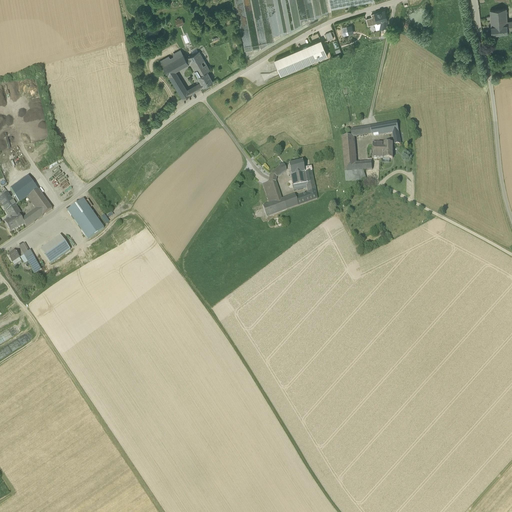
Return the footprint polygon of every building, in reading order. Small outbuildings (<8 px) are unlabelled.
[(329,0),(331,9),(374,1),(373,0),(329,0)] [(490,10),(490,17),(491,20),(491,22),(507,20),(506,13),(506,11),(506,9),(490,10)] [(375,13),(377,23),(381,22),(387,20),(385,10),(375,13)] [(368,26),(375,24),(372,17),(366,19),(368,26)] [(177,26),(185,24),(183,18),(175,20),(177,26)] [(492,34),(508,33),(508,30),(507,24),(491,26),(492,34)] [(311,44),(318,59),(328,55),(321,40),(311,44)] [(275,60),(281,75),(318,59),(311,44),(275,60)] [(202,49),(185,59),(189,63),(190,63),(197,76),(207,71),(210,70),(202,57),(206,55),(202,49)] [(159,61),(162,66),(183,54),(180,50),(172,54),(173,56),(170,58),(169,56),(159,61)] [(190,95),(190,94),(187,90),(175,71),(189,63),(185,59),(183,54),(162,66),(182,99),(190,95)] [(196,84),(199,89),(203,87),(212,81),(207,71),(197,76),(200,82),(196,84)] [(196,84),(187,90),(190,94),(193,93),(196,91),(199,89),(196,84)] [(382,126),(370,128),(371,135),(375,134),(375,137),(393,134),(395,145),(401,145),(397,123),(382,126)] [(362,171),(364,171),(364,164),(356,164),(353,138),(354,138),(353,138),(356,137),(367,136),(366,128),(356,130),(351,131),(352,137),(342,138),(346,182),(366,180),(362,171)] [(373,159),(393,159),(393,144),(373,144),(373,159)] [(291,176),(304,174),(303,169),(302,162),(289,165),(291,176)] [(284,166),(280,167),(279,167),(270,174),(270,177),(276,179),(276,178),(286,172),(284,166)] [(291,176),(293,186),(306,184),(314,182),(312,172),(304,174),(291,176)] [(11,189),(15,196),(19,203),(28,197),(38,190),(28,177),(11,189)] [(64,180),(58,185),(66,196),(72,191),(64,180)] [(275,183),(275,182),(269,181),(268,183),(263,185),(269,204),(262,207),(266,217),(317,199),(314,182),(306,184),(307,189),(308,193),(296,197),(295,198),(295,196),(294,195),(281,200),(275,183)] [(52,210),(38,190),(28,197),(37,209),(32,212),(38,220),(52,210)] [(20,213),(15,206),(10,199),(8,194),(0,198),(0,201),(9,216),(7,217),(8,219),(19,214),(20,213)] [(15,206),(19,203),(15,196),(10,199),(15,206)] [(104,229),(83,200),(67,211),(88,240),(104,229)] [(35,222),(38,220),(32,212),(29,214),(35,222)] [(4,222),(10,233),(24,225),(22,220),(19,214),(8,219),(4,222)] [(26,228),(35,222),(29,214),(23,219),(22,220),(24,225),(26,228)] [(60,236),(40,250),(50,265),(70,250),(60,236)] [(19,247),(23,255),(29,252),(24,244),(19,247)] [(12,264),(12,263),(16,261),(19,259),(19,258),(14,251),(7,257),(12,264)] [(39,270),(29,252),(23,255),(24,256),(28,262),(33,273),(39,270)]
